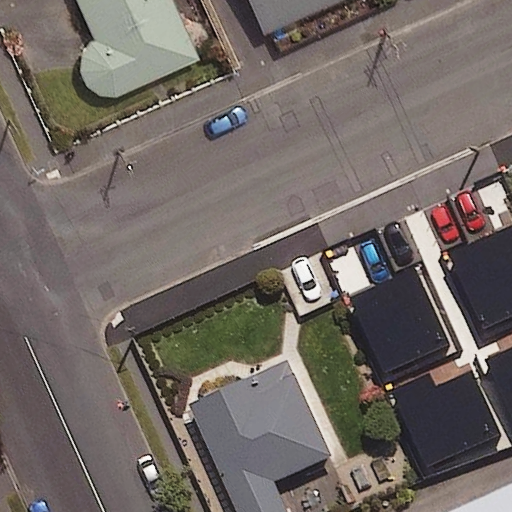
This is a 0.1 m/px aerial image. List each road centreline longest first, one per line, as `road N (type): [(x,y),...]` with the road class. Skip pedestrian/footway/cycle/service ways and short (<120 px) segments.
road 1 (residential): [(1,282),(511,55)]
road 2 (residential): [(103,511),(1,282)]
